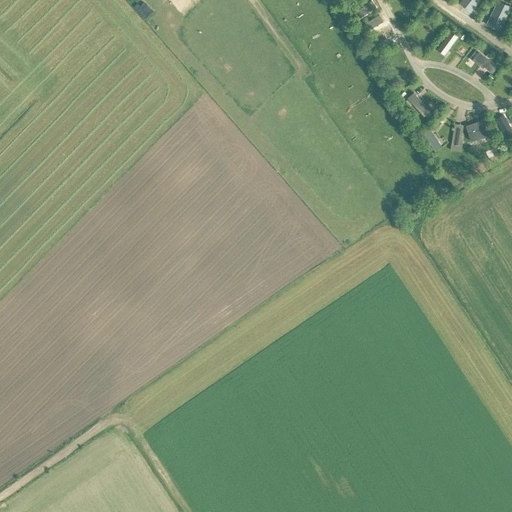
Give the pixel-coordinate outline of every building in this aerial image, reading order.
[(397,0),(392,3),(397,11),(415,0),(397,0)] [(479,0),(461,0),(459,5),(470,13),(479,0)] [(376,7),(372,1),(353,14),(358,20),(376,7)] [(497,6),(488,24),(500,30),(509,12),(497,6)] [(363,33),(383,22),(379,15),(359,26),(363,33)] [(426,18),(408,33),(414,40),(432,25),(426,18)] [(451,32),(438,50),(445,55),(458,37),(451,32)] [(499,64),(480,51),(479,52),(480,53),(476,60),(485,66),(484,68),(493,74),(499,64)] [(426,106),(414,93),(408,98),(424,117),(425,117),(424,116),(425,115),(429,111),(425,106),(426,106)] [(511,129),(504,115),(496,119),(507,138),(511,135),(511,129)] [(484,120),(466,126),(471,142),(489,136),(484,120)] [(431,131),(424,135),(435,152),(442,148),(431,131)] [(454,134),(452,144),(460,145),(461,135),(454,134)]
